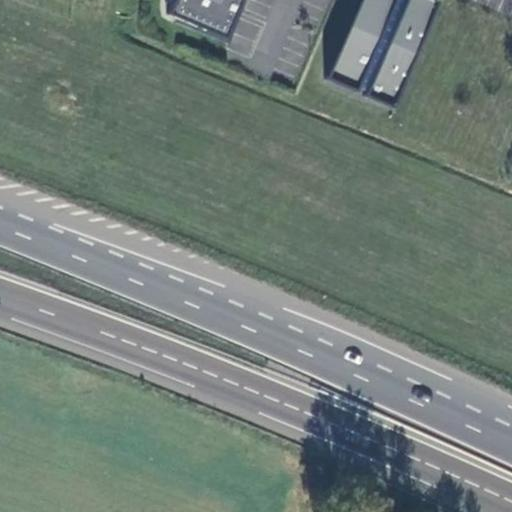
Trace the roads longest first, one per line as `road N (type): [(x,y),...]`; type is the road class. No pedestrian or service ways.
road 1 (trunk): [(511,445),(0,227)]
road 2 (trunk): [(0,296),(189,365),(511,503)]
